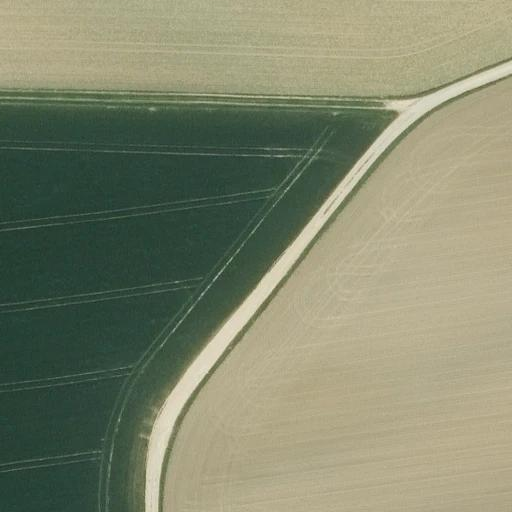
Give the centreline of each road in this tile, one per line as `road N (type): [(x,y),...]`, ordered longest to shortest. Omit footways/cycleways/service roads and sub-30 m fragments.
road 1 (track): [(412,105),(178,394),(155,447),(150,511)]
road 2 (track): [(412,105),(0,101)]
